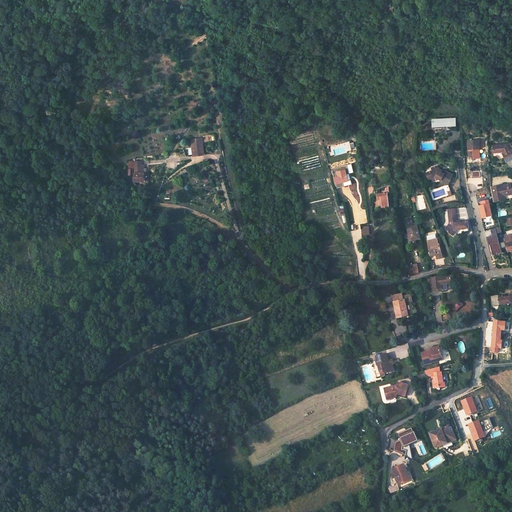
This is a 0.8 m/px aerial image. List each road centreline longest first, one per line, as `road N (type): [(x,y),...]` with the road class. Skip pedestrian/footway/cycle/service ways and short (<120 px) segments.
road 1 (residential): [(481,274),(475,379),(382,432),(378,511)]
road 2 (residential): [(481,274),(442,269),(291,291),(236,234)]
